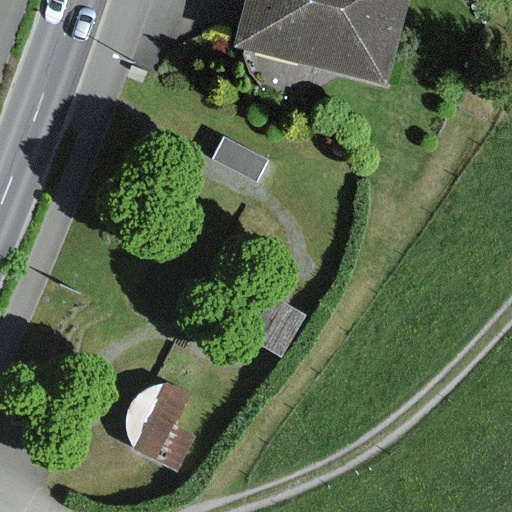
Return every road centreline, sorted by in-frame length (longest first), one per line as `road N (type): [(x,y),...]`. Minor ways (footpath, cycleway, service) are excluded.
road 1 (track): [(204,511),(355,447),(447,375),(511,302)]
road 2 (primary): [(78,0),(0,223)]
